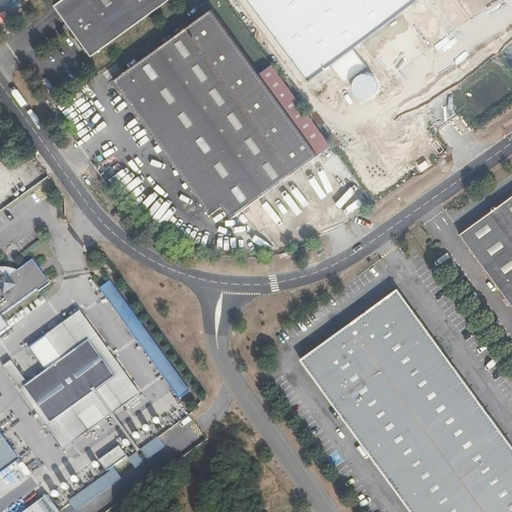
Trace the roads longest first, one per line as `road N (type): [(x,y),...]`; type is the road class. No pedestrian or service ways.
road 1 (unclassified): [(219,282),(274,282),(341,262),(511,142)]
road 2 (unclassified): [(0,82),(102,222),(171,270),(219,282)]
road 3 (unclassified): [(327,511),(222,363),(215,338),(219,282)]
